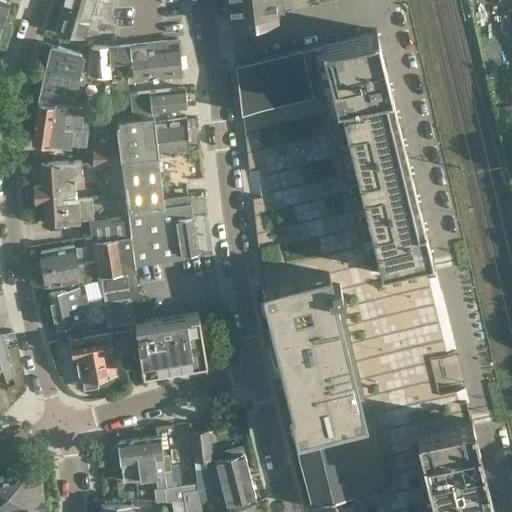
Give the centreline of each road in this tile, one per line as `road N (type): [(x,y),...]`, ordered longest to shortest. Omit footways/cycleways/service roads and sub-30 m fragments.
road 1 (residential): [(208,45),(389,1),(445,232)]
road 2 (residential): [(25,56),(10,130),(10,195),(20,287),(61,423)]
road 3 (residential): [(253,370),(208,45)]
road 4 (residential): [(511,503),(445,232)]
road 5 (residential): [(61,423),(253,370)]
road 6 (residential): [(294,511),(253,370)]
